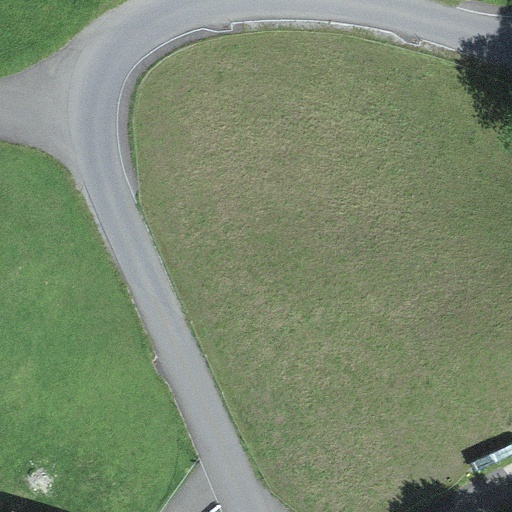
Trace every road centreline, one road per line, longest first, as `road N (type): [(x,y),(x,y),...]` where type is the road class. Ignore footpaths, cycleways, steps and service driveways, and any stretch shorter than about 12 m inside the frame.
road 1 (unclassified): [(250,0),(127,32),(94,119),(173,347),(243,511)]
road 2 (unclassified): [(511,37),(340,0)]
road 3 (unknown): [(69,118),(45,0)]
